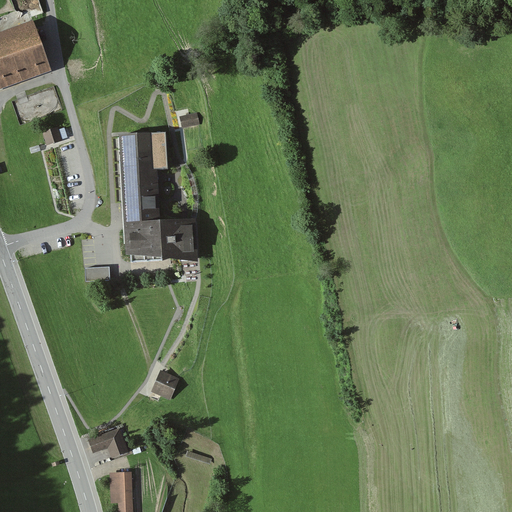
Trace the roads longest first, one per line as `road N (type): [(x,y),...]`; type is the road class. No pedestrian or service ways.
road 1 (unclassified): [(51,0),(92,195),(87,216),(68,229),(0,246)]
road 2 (tertiary): [(0,249),(90,511)]
